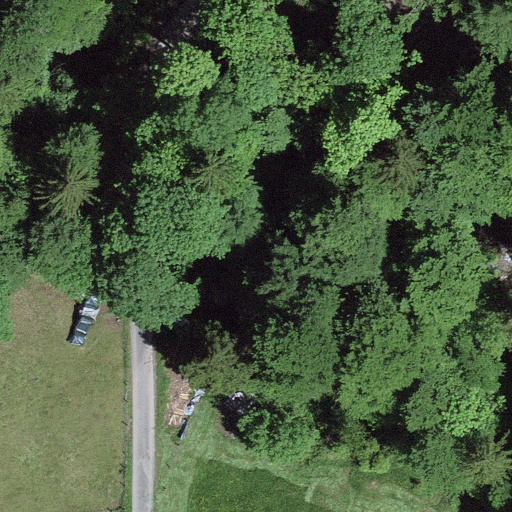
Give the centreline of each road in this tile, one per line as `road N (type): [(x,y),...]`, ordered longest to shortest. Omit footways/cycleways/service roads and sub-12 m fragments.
road 1 (track): [(137,511),(131,251),(157,83),(184,14),(199,0)]
road 2 (track): [(346,0),(511,62)]
